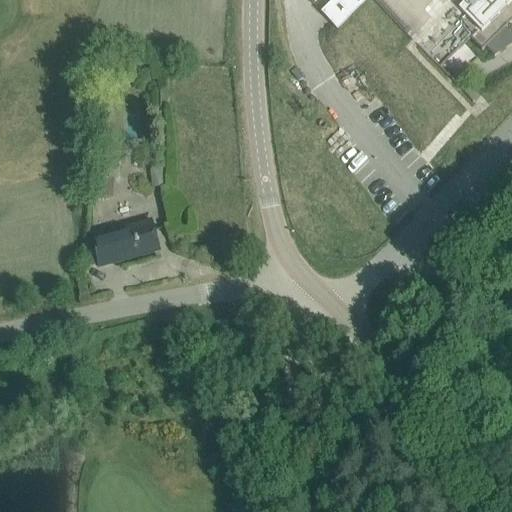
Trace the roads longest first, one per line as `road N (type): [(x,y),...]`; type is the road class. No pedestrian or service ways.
road 1 (unclassified): [(0,334),(305,277)]
road 2 (unclassified): [(305,277),(277,238),(267,193),(253,87),(253,0)]
road 3 (unclassified): [(511,503),(334,306)]
road 4 (track): [(306,511),(288,340),(305,277)]
road 5 (track): [(511,235),(381,264)]
